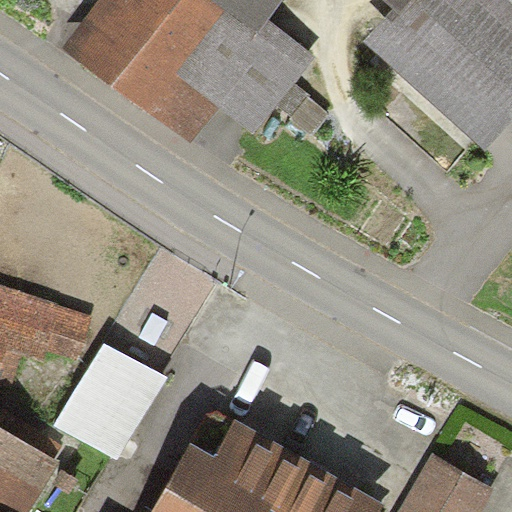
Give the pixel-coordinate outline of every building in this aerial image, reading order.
[(99,0),(103,2),(63,51),(191,144),(220,112),(254,135),(314,56),(269,26),(287,0),(99,0)] [(511,0),(377,0),(393,15),(363,44),(486,157),(511,127),(511,0)] [(79,361),(93,316),(0,285),(0,372),(9,352),(43,365),(47,352),(79,361)] [(117,463),(166,380),(104,344),(55,427),(117,463)] [(382,511),(384,509),(235,425),(215,462),(190,448),(154,511),(382,511)] [(0,428),(0,511),(29,511),(59,463),(0,428)] [(482,511),(494,492),(432,456),(399,511),(482,511)]
